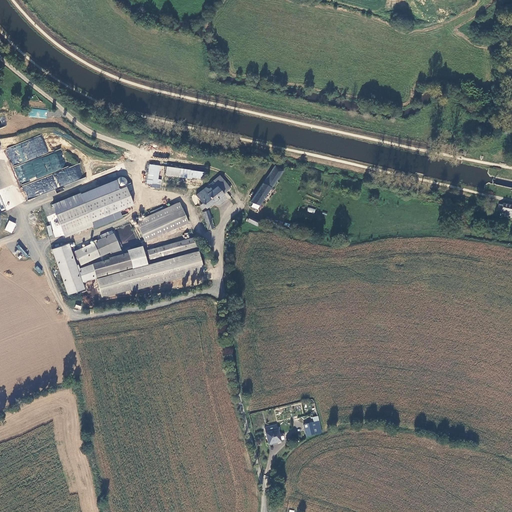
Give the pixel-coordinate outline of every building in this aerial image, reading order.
[(29,108),(29,117),(47,118),(47,110),(29,108)] [(61,150),(22,163),(21,161),(21,158),(20,159),(14,159),(12,158),(11,154),(10,154),(20,187),(24,182),(23,180),(32,181),(35,180),(35,183),(36,186),(39,182),(50,183),(43,185),(44,189),(45,189),(45,193),(52,190),(53,181),(56,183),(57,187),(81,179),(82,173),(80,167),(74,166),(61,170),(66,165),(61,150)] [(157,179),(159,165),(149,163),(145,182),(152,183),(156,184),(157,179)] [(272,188),(285,169),(275,163),(250,201),(252,202),(249,206),(256,210),(271,187),(272,188)] [(204,172),(167,167),(165,176),(203,181),(204,172)] [(198,204),(201,208),(205,205),(207,208),(232,188),(221,174),(212,180),(214,183),(209,188),(206,185),(195,193),(202,201),(198,204)] [(56,214),(120,188),(116,179),(53,205),(56,214)] [(160,179),(157,179),(156,184),(152,183),(152,186),(158,188),(160,179)] [(120,188),(56,214),(64,232),(120,209),(134,204),(127,185),(120,188)] [(500,214),(501,215),(504,216),(504,217),(511,218),(511,213),(511,204),(502,203),(502,205),(497,204),(496,209),(500,210),(501,211),(500,214)] [(145,241),(187,223),(179,204),(137,222),(145,241)] [(120,209),(64,232),(66,238),(123,215),(120,209)] [(205,221),(212,219),(209,210),(203,212),(205,221)] [(257,228),(261,223),(251,218),(248,223),(257,228)] [(208,231),(215,229),(212,219),(205,221),(208,231)] [(4,230),(12,233),(16,224),(9,220),(4,230)] [(120,251),(112,232),(92,241),(99,256),(109,252),(111,255),(120,251)] [(196,247),(194,239),(147,251),(150,260),(196,247)] [(147,265),(142,245),(127,249),(132,268),(147,265)] [(197,252),(176,257),(180,276),(202,270),(197,252)] [(176,257),(147,265),(132,268),(96,277),(100,296),(180,276),(176,257)] [(37,266),(34,268),(39,274),(42,271),(37,266)] [(312,433),(318,431),(315,417),(310,418),(311,422),(305,424),(306,436),(312,433)] [(274,426),(263,430),(268,445),(275,442),(275,443),(280,442),(274,426)]
